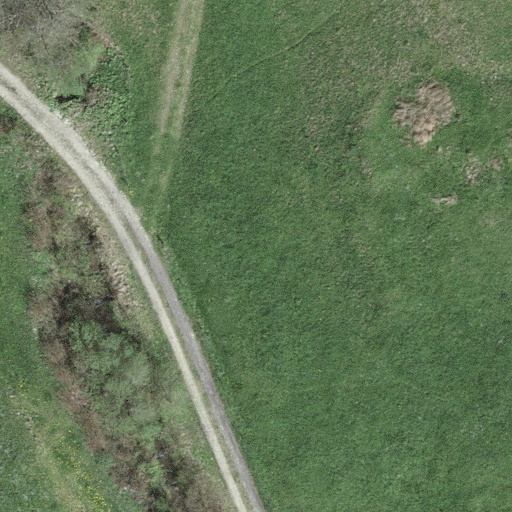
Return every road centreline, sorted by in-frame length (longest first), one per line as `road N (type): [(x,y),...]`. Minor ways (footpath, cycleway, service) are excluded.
road 1 (track): [(0,73),(97,182),(128,234),(169,304),(259,511)]
road 2 (track): [(128,234),(168,106),(185,0)]
